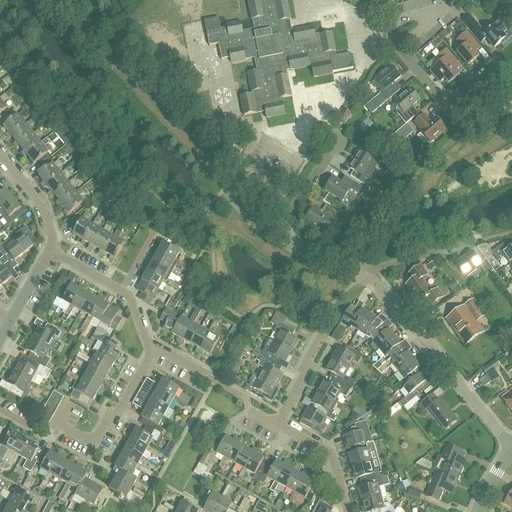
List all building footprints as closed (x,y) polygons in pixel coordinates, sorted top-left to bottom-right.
[(255,57),(255,60),(258,72),(249,74),(252,94),(241,97),(245,116),(265,111),(267,118),(286,114),(283,99),(292,97),(287,71),(312,66),(314,77),(333,73),(332,72),(353,68),(351,53),(337,56),(336,52),(332,32),(316,36),(314,27),(292,31),(290,20),(291,20),(287,0),(247,0),(252,20),(253,20),(254,29),(243,32),(241,22),(227,25),(227,28),(221,29),(219,18),(204,21),(208,37),(210,46),(219,44),(222,60),(231,58),(232,63),(246,61),(246,59),(255,57)] [(493,25),(494,25),(485,33),(471,16),(463,23),(479,43),(485,37),(495,48),(506,38),(505,36),(510,32),(499,20),(493,25)] [(468,66),(479,57),(470,46),(476,42),(467,32),(457,41),(462,48),(457,52),(468,66)] [(439,82),(445,78),(448,82),(458,74),(456,71),(461,66),(447,49),(438,57),(442,61),(430,71),(439,82)] [(378,98),(377,97),(366,106),(372,114),(387,102),(401,90),(394,82),(401,77),(392,66),(375,80),(371,83),(376,90),(378,88),(380,90),(378,92),(382,96),(378,98)] [(412,107),(420,100),(411,89),(394,103),(397,106),(396,113),(406,124),(417,115),(412,109),(412,107)] [(6,94),(0,98),(0,114),(7,109),(3,103),(9,98),(10,97),(8,94),(6,95),(6,94)] [(338,119),(345,124),(352,113),(344,108),(338,119)] [(12,137),(25,125),(21,120),(27,115),(24,111),(18,116),(4,127),(9,133),(6,135),(9,139),(12,137)] [(430,142),(445,129),(436,118),(430,123),(423,115),(414,123),(421,130),(420,131),(430,142)] [(369,118),(359,127),(364,133),(374,125),(369,118)] [(31,120),(25,125),(12,137),(16,142),(13,144),(16,148),(19,146),(33,134),(29,129),(35,124),(31,120)] [(33,134),(19,146),(24,151),(21,154),(24,158),(27,155),(41,144),(36,139),(43,134),(39,129),(33,134)] [(47,139),(41,144),(27,155),(31,161),(28,163),(32,167),(35,164),(35,165),(48,153),(48,152),(54,148),(47,139)] [(234,145),(231,150),(239,155),(242,150),(234,145)] [(366,171),(373,160),(360,151),(353,161),(355,162),(350,169),(354,171),(350,176),(359,181),(364,185),(371,175),(366,171)] [(47,186),(61,174),(56,169),(62,164),(59,160),(53,165),(39,176),(44,182),(41,184),(44,188),(47,186)] [(61,174),(47,186),(51,191),(48,194),(52,198),(55,195),(68,184),(64,179),(70,174),(67,169),(61,174)] [(333,178),(331,182),(325,191),(343,202),(347,195),(357,201),(364,190),(353,182),(349,188),(333,178)] [(74,179),(68,184),(55,195),(59,201),(56,203),(59,207),(62,205),(76,193),(72,188),(78,183),(74,179)] [(0,206),(2,208),(13,199),(6,190),(3,192),(0,188),(0,206)] [(76,193),(62,205),(67,210),(64,212),(67,216),(84,203),(79,197),(85,192),(82,188),(76,193)] [(367,199),(380,207),(384,200),(372,192),(367,199)] [(13,199),(2,208),(0,209),(0,214),(7,224),(4,227),(7,231),(11,227),(9,225),(20,216),(17,212),(21,208),(13,199)] [(339,228),(346,218),(328,207),(323,213),(314,207),(305,221),(325,234),(332,224),(339,228)] [(84,241),(92,225),(87,222),(90,215),(86,213),(82,219),(73,235),(80,239),(78,242),(82,244),(84,241)] [(96,219),(92,225),(84,241),(90,245),(88,248),(92,250),(94,247),(103,231),(97,228),(101,221),(96,219)] [(107,225),(103,231),(94,247),(100,251),(99,254),(103,256),(105,253),(113,237),(107,234),(111,227),(107,225)] [(15,242),(24,254),(33,246),(31,243),(36,240),(29,231),(25,227),(16,234),(20,238),(15,242)] [(113,237),(105,253),(111,256),(109,260),(113,262),(115,259),(124,243),(118,240),(122,233),(117,230),(113,237)] [(24,254),(15,242),(9,246),(6,242),(0,246),(0,252),(4,258),(8,262),(13,259),(14,261),(24,254)] [(510,264),(511,262),(511,246),(510,248),(506,242),(492,252),(499,262),(505,257),(510,264)] [(181,269),(184,264),(176,260),(180,252),(163,243),(160,249),(156,247),(154,250),(176,263),(175,265),(181,269)] [(176,263),(154,250),(152,253),(156,256),(153,262),(169,271),(173,264),(175,265),(176,263)] [(486,276),(493,271),(483,256),(476,260),(472,254),(457,264),(465,275),(479,266),(486,276)] [(4,258),(0,261),(0,281),(3,285),(12,278),(3,266),(8,262),(4,258)] [(145,266),(143,269),(166,282),(165,284),(171,287),(173,283),(165,278),(169,271),(153,262),(149,268),(145,266)] [(190,268),(184,264),(181,269),(188,272),(190,268)] [(420,302),(434,293),(428,285),(427,286),(422,279),(427,275),(420,266),(409,274),(414,280),(406,285),(411,292),(412,291),(420,302)] [(166,282),(143,269),(142,272),(146,275),(142,281),(158,290),(162,283),(165,284),(166,282)] [(460,286),(455,279),(448,284),(453,291),(460,286)] [(158,290),(142,281),(137,290),(142,293),(139,299),(150,306),(158,290)] [(71,309),(83,286),(80,284),(78,288),(72,285),(62,301),(70,305),(69,307),(71,309)] [(71,309),(69,307),(65,314),(69,316),(74,308),(81,312),(91,295),(84,292),(87,288),(83,286),(71,309)] [(97,299),(91,295),(81,312),(89,316),(87,318),(90,319),(102,297),(99,295),(97,299)] [(90,319),(87,318),(84,324),(88,327),(93,318),(100,322),(109,306),(103,303),(106,299),(102,297),(90,319)] [(179,303),(171,298),(168,304),(176,309),(179,303)] [(481,312),(473,300),(447,319),(466,346),(484,332),(474,317),(481,312)] [(119,312),(109,306),(100,322),(116,331),(122,320),(116,317),(119,312)] [(358,331),(369,314),(361,309),(360,311),(351,306),(340,324),(349,329),(350,326),(358,331)] [(172,334),(182,318),(166,309),(160,320),(166,323),(163,329),(172,334)] [(189,322),(182,318),(172,334),(179,338),(176,342),(180,344),(192,321),(194,322),(198,316),(194,314),(189,322)] [(378,319),(369,314),(358,331),(366,337),(364,339),(368,342),(377,331),(382,325),(376,321),(378,319)] [(192,321),(180,344),(183,346),(185,342),(191,345),(200,329),(193,324),(194,322),(192,321)] [(274,341),(292,351),(298,340),(292,336),(295,331),(279,322),(274,331),(278,334),(274,341)] [(200,329),(191,345),(197,348),(195,352),(198,354),(211,332),(213,333),(217,327),(212,324),(208,333),(200,329)] [(38,327),(32,339),(50,348),(55,352),(60,344),(58,343),(63,334),(47,325),(44,330),(38,327)] [(377,331),(368,342),(371,345),(373,343),(379,350),(395,336),(389,329),(387,330),(383,325),(382,325),(377,331)] [(104,335),(102,330),(98,328),(94,336),(97,337),(104,335)] [(211,332),(198,354),(202,356),(204,352),(210,356),(213,350),(219,353),(225,342),(212,335),(213,333),(211,332)] [(395,336),(379,350),(385,356),(373,366),(377,371),(400,352),(396,348),(401,343),(395,336)] [(98,354),(114,363),(120,353),(114,350),(118,344),(107,338),(98,354)] [(50,348),(32,339),(26,350),(43,360),(40,365),(46,368),(51,359),(45,356),(50,348)] [(256,348),(254,352),(269,360),(276,364),(279,359),(286,363),(286,362),(288,363),(291,357),(289,356),(292,351),(274,341),(269,339),(265,346),(266,347),(263,352),(256,348)] [(338,347),(331,358),(349,368),(353,361),(358,363),(362,356),(358,353),(355,357),(338,347)] [(269,360),(254,352),(252,354),(257,357),(256,360),(260,362),(258,366),(263,369),(259,377),(277,386),(283,375),(266,365),(269,360)] [(403,356),(400,352),(377,371),(380,376),(392,366),(398,373),(414,359),(408,352),(403,356)] [(94,361),(92,360),(91,362),(113,375),(115,371),(111,369),(114,363),(98,354),(94,361)] [(85,356),(83,361),(91,365),(87,373),(104,382),(107,376),(111,378),(113,375),(91,362),(92,360),(85,356)] [(20,361),(13,372),(31,382),(35,384),(39,376),(47,381),(52,372),(46,368),(40,365),(28,358),(25,364),(20,361)] [(349,368),(331,358),(325,370),(331,373),(329,378),(332,379),(351,390),(356,382),(345,376),(349,368)] [(414,359),(398,373),(404,379),(392,389),(396,393),(403,388),(408,383),(409,383),(416,377),(414,375),(417,373),(415,370),(420,366),(414,359)] [(500,366),(498,363),(497,361),(483,371),(486,375),(483,377),(485,381),(489,379),(487,376),(500,366)] [(31,382),(13,372),(7,383),(13,387),(10,392),(25,401),(30,392),(27,390),(31,382)] [(83,380),(81,379),(80,381),(102,394),(104,390),(100,388),(104,382),(87,373),(83,380)] [(277,386),(259,377),(254,374),(250,381),(251,382),(250,382),(248,381),(243,389),(261,400),(264,394),(270,398),(277,386)] [(408,383),(403,388),(409,395),(398,404),(402,408),(408,403),(421,393),(419,391),(422,388),(420,386),(425,382),(419,374),(416,377),(409,383),(408,383)] [(75,375),(72,380),(81,384),(77,392),(81,394),(77,401),(88,407),(92,400),(93,401),(97,395),(101,397),(102,394),(80,381),(81,379),(75,375)] [(154,387),(156,384),(147,379),(143,385),(156,393),(152,399),(169,408),(174,398),(154,387)] [(351,390),(332,379),(329,384),(324,380),(317,392),(335,402),(339,394),(347,398),(351,390)] [(159,386),(156,384),(154,387),(174,398),(179,389),(163,380),(159,386)] [(204,396),(200,394),(188,387),(185,392),(197,399),(201,401),(204,396)] [(511,391),(502,398),(511,411),(511,391)] [(52,394),(51,397),(61,403),(64,397),(54,392),(52,394)] [(335,402),(317,392),(311,403),(315,406),(313,410),(326,417),(334,422),(336,418),(332,415),(334,411),(331,409),(335,402)] [(446,430),(457,420),(440,398),(437,400),(433,394),(421,403),(426,410),(428,408),(446,430)] [(420,395),(407,405),(411,410),(423,400),(420,395)] [(51,397),(50,398),(48,402),(58,408),(61,403),(51,397)] [(169,408),(152,399),(149,405),(136,398),(132,404),(141,409),(143,406),(163,417),(169,408)] [(48,402),(45,407),(55,413),(58,408),(48,402)] [(158,427),(163,417),(143,406),(141,409),(145,411),(142,418),(151,423),(148,428),(162,436),(165,430),(158,427)] [(55,413),(45,407),(42,413),(52,418),(55,413)] [(326,417),(313,410),(309,407),(302,419),(317,427),(315,432),(321,435),(326,427),(322,425),(326,417)] [(374,416),(371,411),(362,417),(366,423),(374,416)] [(52,418),(42,413),(39,418),(49,424),(52,418)] [(367,444),(364,435),(368,434),(365,422),(356,425),(357,427),(351,429),(352,434),(343,437),(347,449),(366,444),(367,444)] [(162,436),(148,428),(147,428),(144,433),(137,429),(133,436),(129,433),(127,437),(150,449),(149,452),(155,455),(157,451),(149,446),(152,441),(158,444),(162,436)] [(11,454),(19,439),(15,437),(17,434),(11,431),(3,446),(2,446),(0,448),(0,454),(2,456),(0,460),(0,469),(2,471),(6,464),(9,466),(12,461),(5,457),(7,452),(11,454)] [(150,449),(127,437),(125,440),(129,442),(126,448),(142,458),(146,450),(149,452),(150,449)] [(225,461),(238,439),(234,437),(232,441),(226,437),(216,454),(224,458),(223,460),(225,461)] [(24,442),(19,439),(11,454),(7,452),(5,457),(12,461),(16,454),(22,457),(30,442),(26,439),(24,442)] [(225,461),(223,460),(219,467),(223,469),(228,461),(235,465),(245,448),(239,445),(241,441),(238,439),(225,461)] [(30,442),(22,457),(27,461),(23,468),(31,473),(40,456),(36,454),(39,450),(34,447),(35,444),(30,442)] [(367,444),(366,444),(367,449),(348,454),(352,467),(372,462),(369,453),(376,451),(374,442),(367,444)] [(118,452),(117,455),(139,468),(138,470),(144,474),(147,470),(138,465),(142,458),(126,448),(122,455),(118,452)] [(251,452),(245,448),(235,465),(243,469),(238,477),(242,480),(246,473),(244,472),(256,449),(253,448),(251,452)] [(260,451),(256,449),(244,472),(246,473),(247,471),(254,475),(253,478),(258,481),(266,467),(261,464),(264,459),(257,455),(260,451)] [(49,477),(62,454),(58,452),(56,456),(50,453),(40,469),(48,473),(47,475),(49,477)] [(205,453),(199,463),(203,466),(209,455),(205,453)] [(49,477),(47,475),(43,482),(48,484),(52,476),(60,480),(69,463),(63,460),(65,456),(62,454),(49,477)] [(199,463),(194,472),(194,473),(202,478),(205,472),(208,468),(208,469),(215,457),(210,454),(209,455),(203,466),(199,463)] [(139,468),(117,455),(115,459),(119,461),(115,467),(120,470),(132,476),(136,469),(138,470),(139,468)] [(446,460),(440,475),(447,478),(447,479),(454,482),(454,481),(456,482),(463,467),(446,460)] [(266,467),(258,481),(263,484),(267,478),(275,482),(273,484),(275,485),(288,463),(285,461),(283,465),(276,461),(273,468),(267,465),(266,467)] [(374,470),(372,462),(352,467),(355,479),(360,478),(362,483),(385,476),(384,474),(381,475),(379,468),(374,470)] [(75,467),(69,463),(60,480),(67,484),(66,486),(68,487),(81,465),(77,463),(75,467)] [(275,485),(273,484),(270,491),(274,493),(279,484),(286,488),(295,472),(289,469),(292,465),(288,463),(275,485)] [(66,486),(62,492),(66,495),(71,486),(78,490),(79,490),(85,479),(88,474),(82,471),(84,467),(81,465),(68,487),(66,486)] [(120,470),(118,474),(114,481),(131,490),(137,479),(132,476),(120,470)] [(302,476),(295,472),(286,488),(293,493),(289,501),(293,504),(297,497),(294,496),(307,473),(304,472),(302,476)] [(310,475),(307,473),(294,496),(297,497),(298,495),(305,499),(310,503),(311,502),(318,489),(313,486),(314,483),(308,479),(310,475)] [(447,478),(440,475),(436,473),(434,480),(430,478),(427,484),(431,485),(426,497),(438,501),(443,490),(451,494),(456,482),(454,481),(454,482),(447,479),(447,478)] [(387,476),(385,476),(362,483),(360,483),(362,488),(358,489),(361,501),(381,496),(379,488),(390,484),(387,476)] [(35,480),(29,477),(23,487),(30,491),(35,480)] [(79,490),(78,490),(75,495),(87,502),(96,486),(88,481),(85,479),(79,490)] [(403,482),(405,489),(408,495),(420,500),(423,492),(411,488),(408,480),(403,482)] [(131,490),(114,481),(110,489),(121,495),(126,498),(131,490)] [(104,490),(96,486),(87,502),(95,506),(98,501),(104,490)] [(1,493),(26,506),(28,502),(31,504),(34,499),(18,490),(15,496),(3,489),(1,493)] [(207,511),(215,511),(222,499),(209,492),(207,496),(210,498),(204,510),(207,511)] [(26,506),(1,493),(0,494),(0,496),(11,503),(7,509),(13,511),(24,511),(23,511),(26,506)] [(381,496),(361,501),(364,511),(371,511),(382,509),(382,511),(385,511),(392,507),(389,503),(384,505),(381,496)] [(177,511),(198,511),(199,511),(188,505),(190,502),(184,499),(177,511)] [(222,499),(215,511),(227,511),(229,509),(229,510),(232,504),(222,499)] [(68,504),(63,501),(61,500),(58,504),(65,509),(68,504)] [(331,511),(333,509),(320,501),(314,511),(315,511),(331,511)] [(50,511),(55,505),(49,502),(43,511),(50,511)]
